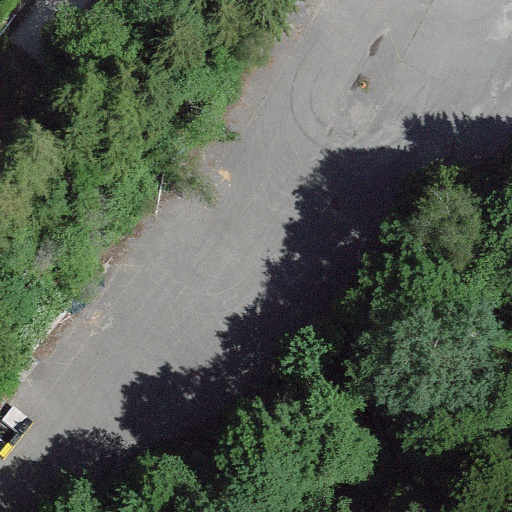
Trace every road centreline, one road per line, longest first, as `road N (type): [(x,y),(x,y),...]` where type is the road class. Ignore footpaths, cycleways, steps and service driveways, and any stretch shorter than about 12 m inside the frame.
road 1 (unknown): [(117,423),(131,349),(391,0)]
road 2 (unknown): [(412,0),(451,70),(325,260),(195,395)]
road 3 (unknown): [(117,423),(21,511)]
